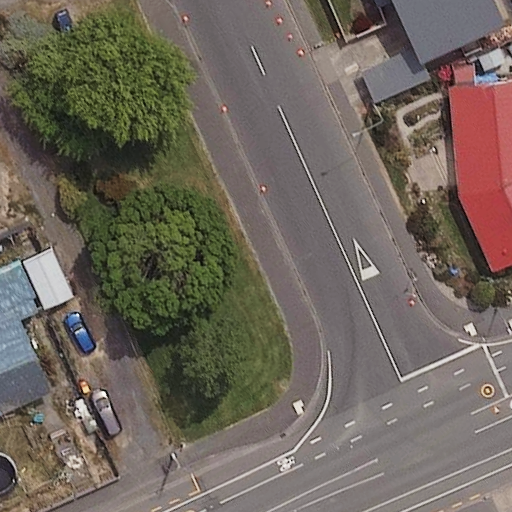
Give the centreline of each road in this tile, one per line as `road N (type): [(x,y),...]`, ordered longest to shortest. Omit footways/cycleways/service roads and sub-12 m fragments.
road 1 (residential): [(232,0),(429,439)]
road 2 (secondary): [(429,439),(274,511)]
